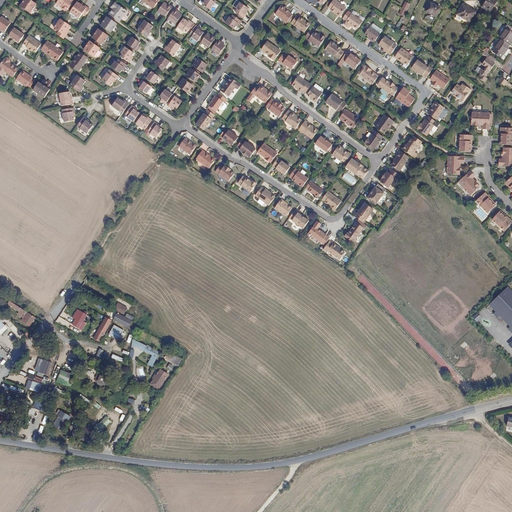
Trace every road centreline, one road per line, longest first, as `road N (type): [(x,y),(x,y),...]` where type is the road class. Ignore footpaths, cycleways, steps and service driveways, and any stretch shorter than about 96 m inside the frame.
road 1 (residential): [(511,401),(287,463),(139,463),(0,441)]
road 2 (track): [(0,374),(50,320),(161,151)]
road 3 (residential): [(182,123),(330,218),(378,161)]
road 4 (residential): [(378,161),(426,93),(296,0)]
road 5 (residential): [(233,51),(378,161)]
